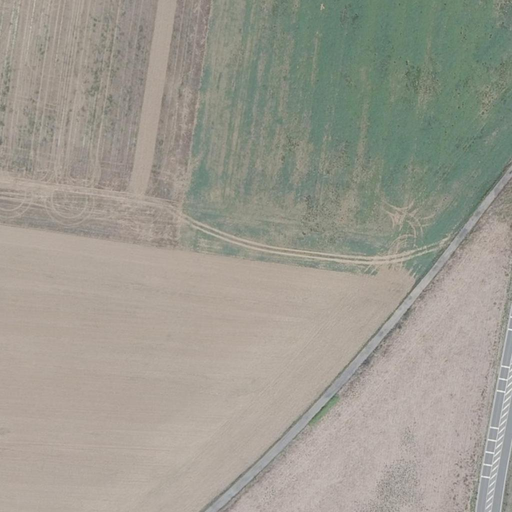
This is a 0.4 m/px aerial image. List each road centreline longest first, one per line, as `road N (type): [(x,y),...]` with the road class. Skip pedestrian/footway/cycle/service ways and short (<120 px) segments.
road 1 (track): [(511,169),(339,384),(211,511)]
road 2 (primary): [(511,332),(480,511)]
